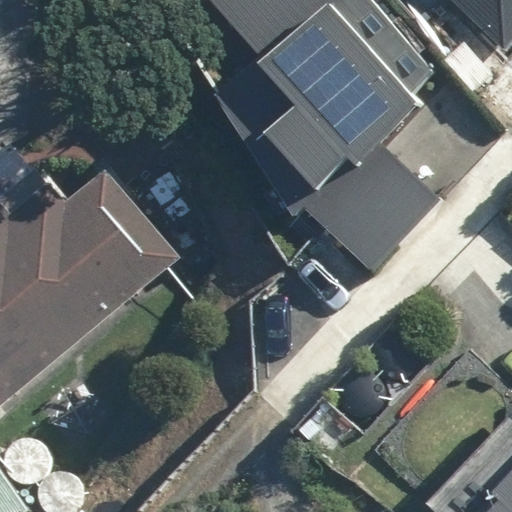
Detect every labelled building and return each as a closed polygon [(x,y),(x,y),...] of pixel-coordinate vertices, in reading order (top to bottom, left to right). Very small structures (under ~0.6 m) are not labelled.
[(217,0),(191,22),(280,171),(295,158),(313,195),(308,201),(365,257),(425,196),(398,169),(428,139),(398,102),(448,59),(396,0),(217,0)] [(511,0),(470,0),(510,41),(511,39),(511,0)] [(0,175),(0,404),(187,249),(85,127),(11,189),(0,175)] [(304,420),(334,447),(362,417),(333,390),(304,420)] [(511,511),(511,423),(441,498),(455,511),(511,511)] [(41,429),(6,452),(45,511),(74,511),(90,502),(41,429)] [(0,511),(23,511),(34,505),(0,453),(0,511)]
